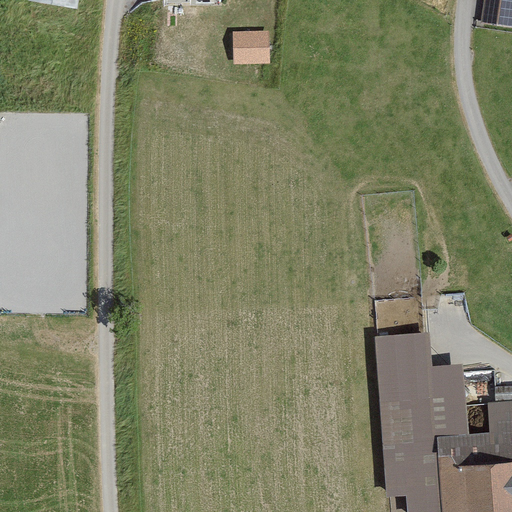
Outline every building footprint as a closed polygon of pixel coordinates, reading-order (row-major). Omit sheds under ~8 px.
[(30,0),(30,1),(78,9),(80,0),(30,0)] [(511,0),(485,0),(483,20),(511,23),(511,0)] [(234,28),(235,61),(272,60),(271,27),(234,28)] [(429,334),(375,337),(388,511),(444,511),(438,436),(470,434),(463,365),(433,367),(429,334)] [(470,434),(438,436),(444,511),(511,511),(511,401),(491,403),(493,432),(470,434)]
